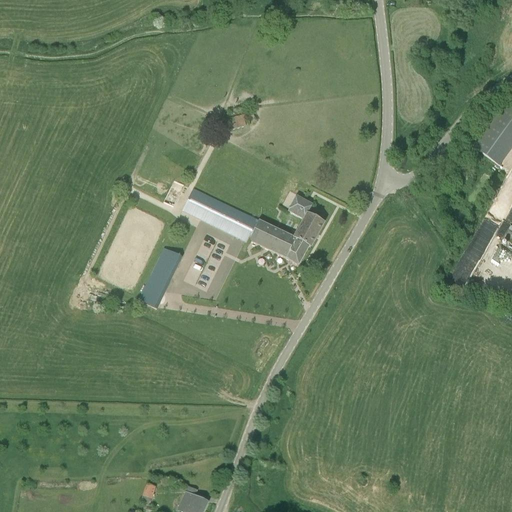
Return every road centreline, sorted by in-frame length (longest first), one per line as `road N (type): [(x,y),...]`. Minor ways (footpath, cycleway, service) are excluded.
road 1 (unclassified): [(218,511),(266,388),(383,180)]
road 2 (unclassified): [(383,180),(387,88),(377,0)]
road 3 (unclassified): [(383,180),(417,174),(511,80)]
